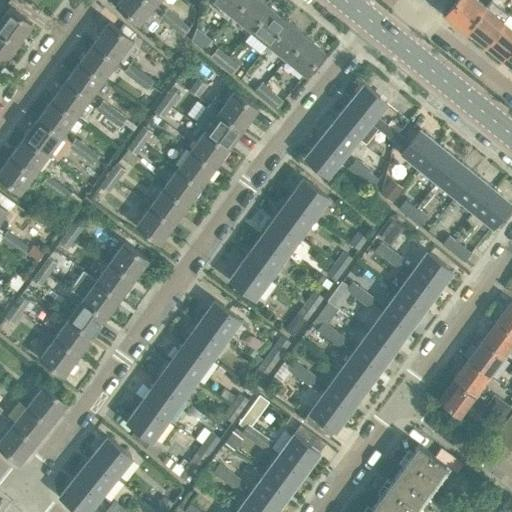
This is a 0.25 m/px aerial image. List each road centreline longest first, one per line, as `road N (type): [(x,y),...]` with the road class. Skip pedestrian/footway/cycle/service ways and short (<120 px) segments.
road 1 (residential): [(20,485),(374,22)]
road 2 (residential): [(511,253),(403,393)]
road 3 (residential): [(99,0),(0,128)]
road 4 (residential): [(403,393),(316,511)]
road 5 (tertiary): [(511,132),(401,44)]
road 6 (residential): [(403,393),(511,475)]
